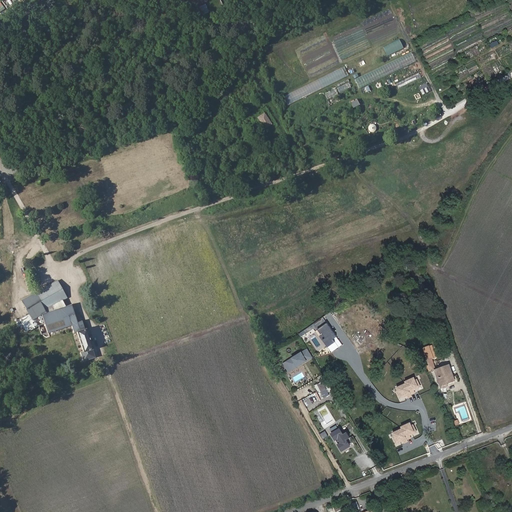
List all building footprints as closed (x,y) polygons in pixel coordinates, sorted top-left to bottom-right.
[(193,0),(186,0),(198,24),(204,20),(193,0)] [(206,3),(199,6),(202,15),(209,12),(206,3)] [(400,39),(383,46),(387,55),(403,49),(400,39)] [(497,40),(490,44),(492,48),(499,44),(497,40)] [(358,85),(416,63),(413,55),(354,76),(358,85)] [(412,81),(421,77),(419,73),(410,77),(412,81)] [(339,92),(351,88),(349,83),(337,87),(339,92)] [(421,86),(425,93),(430,91),(426,83),(421,86)] [(329,100),(338,94),(334,89),(325,95),(329,100)] [(354,108),(360,104),(357,98),(350,102),(354,108)] [(351,103),(342,106),(344,111),(352,108),(351,103)] [(264,128),(272,124),(265,112),(257,116),(264,128)] [(367,126),(371,132),(377,129),(373,123),(367,126)] [(84,361),(96,357),(87,328),(86,329),(83,320),(78,322),(72,304),(67,306),(65,302),(64,302),(62,300),(66,298),(57,281),(35,293),(45,310),(48,308),(50,311),(42,314),(49,333),(72,325),(75,332),(78,331),(84,351),(81,352),(84,361)] [(367,289),(355,299),(359,304),(371,293),(367,289)] [(28,314),(19,319),(26,332),(35,327),(28,314)] [(321,328),(315,332),(318,336),(324,332),(321,328)] [(429,347),(423,349),(432,372),(436,371),(432,360),(433,359),(429,347)] [(307,349),(286,362),(291,370),(312,357),(307,349)] [(449,366),(436,371),(442,388),(448,386),(447,383),(454,381),(452,375),(449,366)] [(456,374),(452,375),(454,381),(447,383),(448,386),(459,382),(456,374)] [(406,383),(396,387),(401,399),(415,393),(414,391),(422,387),(418,376),(405,381),(406,383)] [(318,384),(322,392),(327,389),(322,382),(318,384)] [(401,429),(391,433),(396,445),(410,439),(409,437),(417,433),(413,422),(400,427),(401,429)] [(341,427),(331,433),(343,452),(352,446),(348,439),(351,437),(347,431),(344,433),(341,427)]
